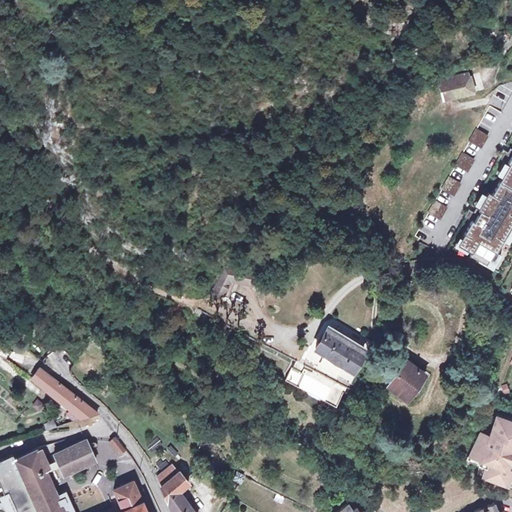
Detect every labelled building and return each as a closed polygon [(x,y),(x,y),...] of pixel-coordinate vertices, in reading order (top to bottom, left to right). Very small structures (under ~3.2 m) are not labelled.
[(449,80),(454,97),(471,92),(466,75),(449,80)] [(443,100),(454,97),(449,80),(439,83),(443,100)] [(476,129),(470,141),(480,146),(486,135),(476,129)] [(511,255),(511,147),(510,146),(508,150),(503,148),(501,152),(499,156),(510,162),(493,193),(489,191),(479,208),(477,207),(475,211),(470,209),(469,212),(466,216),(473,220),(460,244),(473,252),(472,254),(503,272),(511,255)] [(463,153),(456,165),(467,170),(473,159),(463,153)] [(450,177),(443,189),(454,195),(460,183),(450,177)] [(437,201),(430,213),(441,219),(447,207),(437,201)] [(225,295),(234,281),(251,284),(254,273),(224,262),(211,289),(225,295)] [(404,299),(407,285),(397,283),(394,297),(404,299)] [(325,331),(362,352),(365,347),(327,326),(325,331)] [(351,371),(362,352),(325,331),(315,348),(323,353),(320,358),(340,369),(342,366),(351,371)] [(387,378),(383,384),(403,399),(420,377),(403,364),(390,380),(387,378)] [(31,365),(25,373),(33,379),(83,420),(96,416),(90,407),(69,391),(61,385),(39,370),(31,365)] [(286,380),(336,407),(343,393),(293,366),(286,380)] [(464,459),(480,464),(479,468),(484,470),(480,482),(510,491),(511,483),(511,426),(494,421),(487,441),(475,437),(467,455),(464,459)] [(124,450),(114,438),(108,442),(119,455),(124,450)] [(65,511),(62,511),(44,472),(58,466),(63,476),(94,462),(85,441),(53,455),(56,461),(46,465),(39,449),(14,460),(12,456),(0,461),(0,486),(4,496),(7,494),(14,511),(144,511),(131,481),(111,490),(118,505),(103,511),(65,511),(66,511),(65,511)] [(170,505),(173,511),(192,511),(177,489),(185,482),(172,465),(157,477),(170,505)] [(233,480),(238,484),(243,476),(238,473),(233,480)] [(87,491),(89,497),(70,506),(72,511),(100,511),(111,508),(101,485),(87,491)] [(494,511),(492,505),(485,508),(486,511),(482,511),(479,511),(479,510),(473,511),(356,511),(349,500),(331,511),(494,511)]
